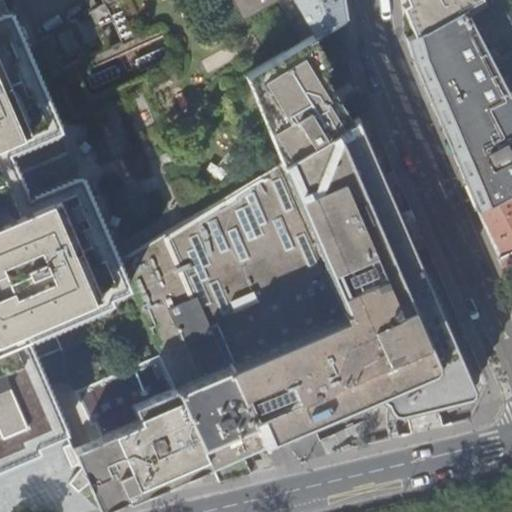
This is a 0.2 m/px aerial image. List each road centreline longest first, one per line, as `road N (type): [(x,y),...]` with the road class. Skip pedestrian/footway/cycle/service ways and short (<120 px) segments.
road 1 (residential): [(368,0),(379,69),(511,371)]
road 2 (residential): [(217,511),(511,440)]
